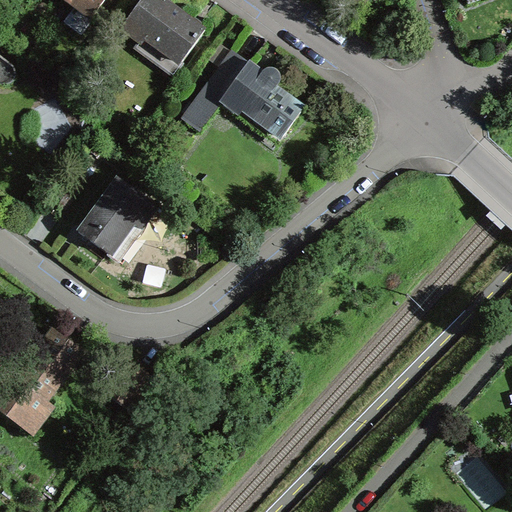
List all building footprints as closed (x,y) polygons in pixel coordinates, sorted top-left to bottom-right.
[(66,22),(67,23),(81,33),(105,0),(68,0),(78,7),(66,22)] [(181,64),(205,31),(182,14),(166,2),(167,0),(142,0),(121,29),(142,45),(146,39),(181,64)] [(225,95),(221,101),(240,115),(244,110),(282,138),(304,108),(277,88),(279,85),(280,82),(281,78),(279,74),(277,71),(273,69),(269,69),(265,71),(263,73),(251,65),(233,52),(209,84),(225,95)] [(118,178),(78,232),(84,236),(109,255),(110,254),(133,223),(141,229),(157,207),(118,178)] [(0,409),(25,428),(82,351),(57,333),(54,330),(17,380),(10,375),(0,388),(0,409)] [(106,391),(128,408),(151,377),(128,361),(106,391)]
